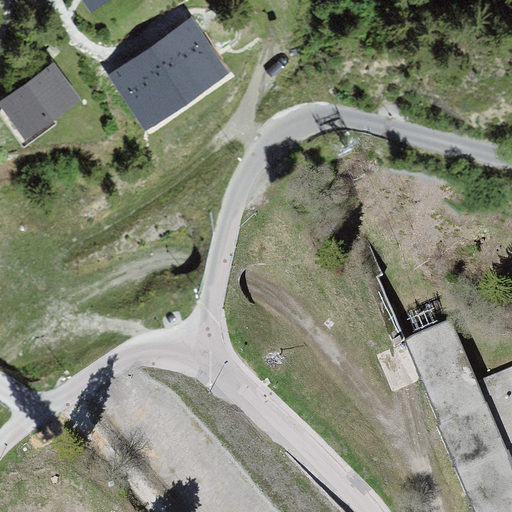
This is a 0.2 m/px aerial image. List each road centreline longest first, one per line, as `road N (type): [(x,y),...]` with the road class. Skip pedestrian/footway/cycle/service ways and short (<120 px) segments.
road 1 (unclassified): [(511,157),(354,122),(308,119),(277,136),(239,199),(207,344)]
road 2 (unclassified): [(207,344),(371,511)]
road 3 (residential): [(50,406),(155,347),(207,344)]
